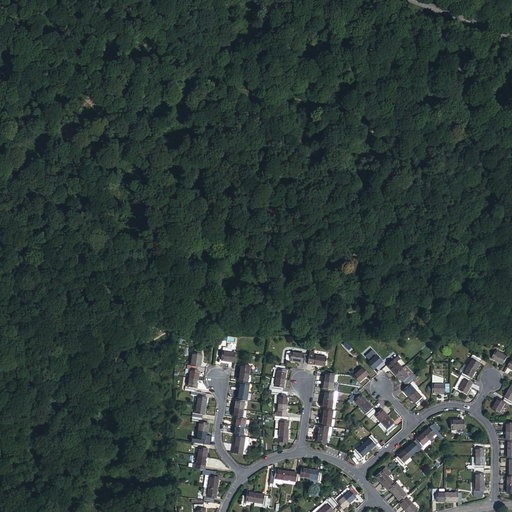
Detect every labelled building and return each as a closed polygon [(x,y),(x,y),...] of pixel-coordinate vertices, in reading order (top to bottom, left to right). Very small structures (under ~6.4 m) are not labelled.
[(316,353),(311,352),(309,365),(326,367),(327,358),(315,357),(316,353)] [(503,365),(507,358),(496,352),(492,359),(503,365)] [(221,362),(233,364),(235,355),(222,353),(221,362)] [(385,361),(378,353),(369,361),(376,368),(385,361)] [(305,355),(293,354),(292,362),(304,364),(305,355)] [(481,361),(470,355),(468,358),(471,360),(471,361),(479,365),(481,361)] [(198,369),(199,369),(201,357),(191,356),(189,368),(198,369)] [(397,364),(394,360),(387,367),(390,370),(397,364)] [(467,368),(475,373),(479,365),(471,361),(467,368)] [(396,376),(402,370),(397,364),(390,370),(396,376)] [(239,375),(248,376),(249,369),(240,368),(239,375)] [(471,379),(475,373),(467,368),(464,375),(471,379)] [(362,369),(353,377),(359,384),(368,375),(362,369)] [(407,376),(402,370),(396,376),(401,382),(407,376)] [(276,379),(285,380),(286,373),(285,372),(277,371),(276,379)] [(189,372),(188,381),(197,382),(198,374),(197,374),(189,372)] [(334,383),(335,375),(325,373),(324,382),(334,383)] [(247,385),(248,376),(239,375),(238,383),(240,384),(247,385)] [(463,375),(461,379),(462,380),(465,382),(468,384),(471,379),(464,375),(463,375)] [(407,376),(401,382),(404,385),(411,379),(408,376),(407,376)] [(284,388),(285,380),(276,379),(275,387),(283,388),(284,388)] [(411,379),(404,385),(407,388),(409,387),(414,382),(411,379)] [(197,382),(188,381),(186,388),(195,390),(196,390),(197,382)] [(332,392),(334,383),(324,382),(323,391),(325,391),(332,392)] [(468,396),(473,386),(468,384),(465,382),(464,385),(460,392),(468,396)] [(247,385),(240,384),(238,393),(248,394),(249,385),(247,385)] [(432,385),(432,394),(444,394),(444,385),(432,385)] [(408,399),(415,393),(409,387),(407,388),(403,392),(408,399)] [(332,392),(325,391),(323,400),(332,401),(334,392),(332,392)] [(247,403),(248,394),(238,393),(237,401),(244,402),(247,403)] [(420,399),(415,393),(408,399),(414,405),(414,404),(420,399)] [(361,397),(358,394),(351,400),(354,404),(355,402),(361,397)] [(360,409),(367,402),(362,396),(361,397),(355,402),(360,409)] [(278,405),(287,406),(288,399),(281,398),(279,398),(278,405)] [(420,399),(414,404),(417,407),(424,401),(421,398),(420,399)] [(196,407),(205,408),(206,400),(205,400),(197,399),(196,407)] [(322,409),(325,409),(331,410),(332,401),(323,400),(322,409)] [(504,403),(497,400),(491,411),(499,415),(506,404),(504,403)] [(244,402),(237,401),(235,401),(234,410),(243,411),(244,402)] [(372,408),(367,402),(360,409),(365,414),(371,408),(372,408)] [(286,414),(287,406),(278,405),(278,413),(284,413),(286,414)] [(204,416),(205,408),(196,407),(195,415),(203,416),(204,416)] [(367,419),(375,412),(371,408),(365,414),(364,415),(367,419)] [(325,409),(324,418),(333,419),(334,411),(331,410),(325,409)] [(242,420),(243,411),(234,410),(232,419),(236,419),(242,420)] [(378,416),(375,412),(367,419),(371,423),(375,418),(378,416)] [(378,416),(375,418),(380,424),(387,418),(382,412),(378,416)] [(333,419),(324,418),(322,426),(329,427),(331,428),(333,419)] [(393,425),(387,418),(380,424),(386,431),(393,425)] [(242,420),(236,419),(235,428),(244,429),(245,420),(242,420)] [(283,423),(276,422),(275,430),(280,430),(280,431),(288,432),(290,423),(283,423)] [(465,422),(454,422),(454,431),(465,431),(465,422)] [(201,424),(199,424),(197,432),(206,434),(208,425),(201,424)] [(395,428),(393,425),(386,431),(385,432),(388,435),(395,428)] [(329,427),(322,426),(320,426),(319,435),(328,436),(329,427)] [(439,434),(433,427),(429,430),(434,436),(435,438),(439,434)] [(242,438),(244,429),(235,428),(234,437),(236,437),(242,438)] [(428,430),(423,435),(429,441),(434,436),(429,430),(428,430)] [(286,440),(279,439),(280,431),(275,431),(274,439),(276,439),(276,443),(286,444),(286,440)] [(288,432),(280,431),(279,439),(286,440),(287,440),(288,432)] [(205,442),(206,434),(197,432),(196,441),(204,442),(205,442)] [(439,434),(435,438),(440,443),(444,439),(439,434)] [(327,444),(328,436),(319,435),(318,443),(327,444)] [(429,441),(423,435),(416,441),(417,441),(422,447),(429,441)] [(378,443),(372,436),(368,439),(370,440),(375,446),(378,443)] [(242,438),(236,437),(233,454),(246,456),(248,439),(242,438)] [(363,446),(369,452),(375,447),(375,446),(370,440),(363,446)] [(422,447),(417,441),(414,444),(420,450),(421,451),(423,449),(422,447)] [(414,444),(414,443),(404,452),(410,458),(420,450),(414,444)] [(363,458),(369,452),(363,446),(357,451),(363,457),(363,458)] [(475,457),(484,458),(484,450),(483,450),(475,449),(475,457)] [(363,457),(357,451),(356,450),(353,453),(354,454),(359,460),(363,457)] [(202,451),(200,451),(199,458),(207,459),(208,452),(202,451)] [(410,458),(404,452),(397,458),(398,458),(403,464),(410,458)] [(484,466),(484,458),(475,457),(475,466),(483,466),(484,466)] [(206,468),(207,459),(199,458),(197,466),(205,468),(206,468)] [(398,458),(395,461),(402,468),(405,465),(403,464),(398,458)] [(310,479),(311,470),(304,469),(303,475),(302,477),(310,479)] [(284,481),(285,471),(277,470),(276,472),(275,480),(284,481)] [(320,471),(311,470),(310,479),(318,480),(319,473),(320,471)] [(298,474),(298,473),(285,471),(284,481),(297,483),(298,474)] [(377,479),(382,484),(388,478),(391,476),(388,472),(385,475),(383,473),(377,479)] [(483,475),(475,475),(475,483),(484,483),(484,475),(483,475)] [(209,490),(218,492),(220,479),(211,478),(209,490)] [(388,478),(382,484),(388,491),(389,490),(394,485),(388,478)] [(483,491),(484,483),(475,483),(475,491),(482,491),(483,491)] [(389,490),(395,496),(401,490),(396,484),(394,485),(389,490)] [(350,493),(355,498),(358,496),(351,488),(348,491),(350,493)] [(209,490),(208,498),(215,499),(217,499),(218,492),(209,490)] [(256,500),(257,491),(248,490),(248,495),(247,499),(256,500)] [(347,490),(342,495),(344,498),(350,493),(348,491),(347,490)] [(406,498),(407,497),(401,490),(395,496),(401,503),(406,498)] [(265,492),(257,491),(256,500),(264,501),(265,494),(265,492)] [(344,498),(350,504),(356,499),(355,498),(350,493),(344,498)] [(436,502),(445,502),(445,493),(436,493),(436,501),(436,502)] [(445,493),(445,502),(457,502),(457,493),(445,493)] [(333,497),(329,501),(336,508),(340,505),(338,503),(333,497)] [(344,510),(350,504),(344,498),(338,503),(340,505),(344,510)] [(401,503),(399,504),(406,511),(412,505),(406,498),(401,503)] [(336,508),(329,501),(326,504),(328,506),(333,511),(336,508)]
